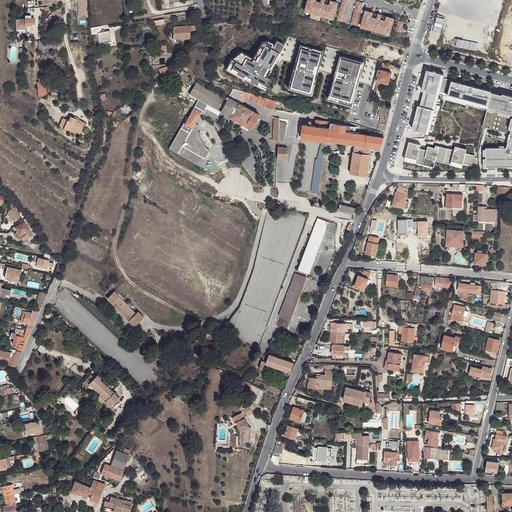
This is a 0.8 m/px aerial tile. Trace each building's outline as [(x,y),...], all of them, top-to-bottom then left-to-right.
[(79,0),(80,15),(88,15),(86,0),(79,0)] [(306,0),(305,9),(333,17),(337,2),(330,0),(329,5),(326,5),(326,4),(324,4),(323,4),(324,0),(320,0),(320,3),(319,2),(317,2),(314,1),(314,0),(306,0)] [(349,0),(342,0),(337,20),(343,22),(349,0)] [(363,3),(357,1),(350,24),(357,26),(363,3)] [(333,17),(305,9),(304,11),(332,19),(333,17)] [(365,10),(361,24),(390,33),(394,18),(387,16),(385,21),(383,21),(383,20),(381,20),(380,20),(381,15),(378,14),(376,19),(375,18),(374,17),(374,18),(371,17),(373,12),(365,10)] [(25,18),(26,25),(31,25),(31,24),(34,23),(34,18),(30,18),(30,15),(25,15),(25,18)] [(24,25),(26,25),(25,18),(16,19),(17,31),(26,31),(26,29),(24,29),(24,25)] [(190,26),(173,26),(174,39),(189,38),(190,36),(190,29),(195,29),(194,23),(189,23),(190,26)] [(390,33),(361,24),(361,27),(389,35),(390,33)] [(111,41),(110,30),(97,32),(99,43),(111,41)] [(372,86),(378,67),(289,41),(285,42),(283,44),(276,40),(273,45),(271,44),(272,42),(269,40),(262,41),(260,44),(263,46),(258,56),(254,54),(252,58),(250,61),(245,57),(246,55),(241,52),(236,60),(235,61),(231,59),(227,65),(255,81),(253,84),(259,87),(261,84),(265,88),(270,79),(265,76),(268,72),(267,71),(271,63),(273,64),(275,60),(280,62),(282,59),(294,63),(287,85),(293,86),(292,89),(307,93),(307,91),(313,92),(315,86),(312,85),(316,72),(319,72),(319,70),(333,74),(327,96),(332,98),(332,100),(346,105),(347,102),(352,104),(357,88),(354,87),(356,83),(358,84),(359,82),(372,86)] [(260,44),(254,54),(258,56),(263,46),(260,44)] [(253,84),(255,81),(227,65),(225,69),(253,85),(253,84)] [(171,68),(159,77),(168,82),(171,77),(175,70),(171,68)] [(175,70),(171,77),(176,80),(180,73),(175,70)] [(391,73),(381,70),(379,77),(378,82),(388,84),(391,73)] [(443,74),(427,70),(412,130),(429,134),(439,92),(442,78),(443,74)] [(181,71),(180,73),(176,80),(186,86),(190,79),(187,77),(184,75),(186,73),(181,71)] [(491,91),(442,78),(439,92),(488,105),(491,91)] [(47,96),(46,81),(37,82),(38,96),(47,96)] [(214,81),(213,85),(213,88),(226,91),(227,84),(214,81)] [(221,112),(227,100),(196,83),(190,95),(221,112)] [(257,95),(234,88),(232,91),(229,96),(237,100),(241,94),(254,101),(257,95)] [(511,96),(491,91),(488,105),(486,110),(511,116),(511,123),(505,148),(485,148),(485,168),(511,167),(511,96)] [(266,98),(261,96),(257,103),(264,107),(266,98)] [(238,103),(228,98),(227,100),(221,112),(230,117),(238,103)] [(242,101),(240,105),(245,107),(249,101),(244,98),(242,101)] [(307,114),(308,110),(307,109),(307,110),(276,101),(276,105),(307,114)] [(240,105),(238,103),(230,117),(251,129),(259,115),(245,107),(240,105)] [(191,107),(169,149),(200,166),(208,150),(203,147),(206,142),(198,138),(201,133),(196,130),(199,125),(195,123),(201,112),(191,107)] [(316,112),(308,110),(307,114),(306,118),(309,119),(314,119),(316,112)] [(64,128),(72,132),(73,131),(78,133),(80,128),(81,128),(84,122),(70,116),(68,119),(62,117),(59,124),(65,127),(64,128)] [(316,125),(316,126),(331,128),(330,130),(335,131),(336,124),(332,123),(331,123),(331,122),(316,120),(316,125)] [(346,125),(336,124),(335,131),(345,132),(346,129),(346,125)] [(381,148),(384,138),(367,135),(364,135),(348,133),(345,132),(335,131),(330,130),(331,128),(316,126),(306,125),(304,125),(302,139),(329,142),(329,141),(355,145),(371,147),(374,147),(377,148),(381,148)] [(409,142),(404,162),(433,168),(435,162),(461,168),(462,163),(477,166),(476,159),(474,158),(474,155),(465,153),(466,150),(455,147),(454,150),(436,146),(435,148),(427,146),(426,151),(420,149),(421,145),(409,142)] [(371,147),(355,145),(354,154),(351,173),(367,175),(371,150),(371,147)] [(280,162),(287,162),(287,148),(278,147),(277,162),(280,162)] [(395,165),(399,151),(392,148),(388,163),(395,165)] [(387,172),(396,174),(397,167),(388,165),(387,172)] [(396,192),(392,205),(398,207),(398,206),(406,208),(408,201),(405,200),(407,195),(406,195),(408,189),(406,189),(406,188),(401,187),(401,188),(398,188),(397,192),(396,192)] [(447,193),(445,207),(452,208),(452,206),(462,207),(463,194),(447,193)] [(356,207),(341,204),(340,207),(339,210),(354,213),(356,207)] [(473,214),(472,219),(491,221),(491,208),(487,208),(484,208),(484,206),(478,206),(478,214),(473,214)] [(13,208),(12,209),(11,210),(7,214),(15,222),(21,216),(13,208)] [(303,260),(313,264),(329,223),(319,219),(303,260)] [(24,240),(26,239),(32,234),(29,230),(24,222),(16,228),(18,232),(15,234),(19,239),(22,238),(24,240)] [(446,240),(446,244),(462,245),(462,230),(446,230),(445,237),(447,237),(446,240)] [(369,239),(366,253),(375,256),(378,244),(377,244),(378,241),(369,239)] [(475,252),(474,264),(485,265),(486,261),(486,254),(487,253),(482,253),(483,250),(476,250),(476,252),(475,252)] [(53,267),(56,259),(51,256),(50,260),(41,257),(39,263),(38,266),(49,269),(50,266),(53,267)] [(309,274),(313,264),(303,260),(300,268),(301,269),(306,271),(306,273),(309,274)] [(7,267),(5,278),(19,281),(22,270),(7,267)] [(306,278),(295,274),(279,317),(290,321),(306,278)] [(397,286),(398,277),(398,275),(387,274),(386,285),(396,286),(397,286)] [(359,275),(354,287),(364,290),(367,284),(368,279),(369,279),(362,276),(359,275)] [(426,294),(430,295),(430,294),(431,292),(431,291),(434,278),(421,276),(421,282),(421,283),(423,284),(422,288),(427,290),(426,294)] [(442,287),(446,287),(449,287),(450,279),(436,278),(435,287),(438,287),(442,287)] [(478,293),(479,286),(474,285),(474,284),(471,283),(471,285),(459,283),(458,291),(476,293),(476,295),(478,296),(479,294),(478,294),(478,293)] [(498,284),(493,283),(492,290),(491,302),(504,304),(507,284),(499,283),(498,284)] [(1,287),(0,291),(1,291),(0,296),(10,298),(11,295),(12,290),(1,287)] [(134,326),(144,317),(138,311),(136,313),(131,307),(133,305),(129,302),(127,304),(115,291),(108,298),(134,326)] [(40,302),(43,303),(48,293),(40,292),(37,301),(40,302)] [(35,309),(40,311),(43,303),(40,302),(37,301),(36,305),(35,309)] [(454,304),(450,318),(462,321),(465,307),(454,304)] [(34,324),(40,311),(33,310),(32,313),(31,318),(29,323),(34,324)] [(29,323),(31,318),(32,313),(24,311),(21,321),(27,323),(29,323)] [(495,312),(493,318),(501,321),(503,314),(495,312)] [(331,323),(331,332),(341,333),(345,333),(345,329),(349,329),(349,324),(331,323)] [(407,328),(402,327),(401,341),(413,342),(414,328),(407,328)] [(341,333),(331,332),(331,342),(340,342),(341,333)] [(18,350),(22,351),(28,339),(26,338),(25,338),(21,337),(22,336),(16,335),(17,334),(12,333),(11,338),(15,339),(13,345),(15,346),(19,346),(18,348),(18,350)] [(457,342),(459,342),(460,337),(456,336),(455,338),(445,335),(441,349),(453,352),(455,344),(456,344),(457,342)] [(139,341),(150,350),(153,346),(143,338),(142,337),(139,341)] [(489,338),(486,349),(493,351),(497,352),(500,340),(489,338)] [(333,354),(333,355),(343,355),(343,354),(344,354),(344,349),(351,349),(351,346),(344,346),(344,345),(332,345),(332,354),(333,354)] [(7,360),(11,361),(12,359),(13,360),(15,354),(12,354),(11,358),(8,357),(9,353),(1,351),(0,355),(0,356),(3,358),(3,360),(7,361),(7,360)] [(388,368),(399,370),(401,353),(388,351),(387,360),(386,360),(385,367),(388,367),(387,368),(388,368)] [(14,367),(16,366),(21,354),(17,352),(16,353),(15,354),(13,360),(12,359),(11,361),(10,365),(14,367)] [(289,372),(291,372),(294,363),(270,354),(269,356),(267,362),(267,363),(289,372)] [(425,363),(426,356),(414,355),(412,371),(423,373),(424,363),(425,363)] [(481,377),(481,376),(482,370),(471,367),(469,374),(481,377)] [(481,376),(490,378),(493,369),(483,367),(482,370),(481,376)] [(333,380),(333,370),(325,369),(325,374),(321,374),(321,376),(317,376),(317,377),(309,377),(309,388),(320,388),(320,386),(329,387),(329,380),(333,380)] [(101,395),(108,387),(103,382),(100,379),(101,378),(98,375),(95,378),(92,375),(85,382),(89,385),(90,384),(101,395)] [(108,387),(112,382),(107,377),(103,382),(108,387)] [(14,392),(14,391),(13,388),(15,387),(13,386),(13,385),(9,386),(9,385),(4,386),(5,393),(14,392)] [(119,398),(108,387),(101,395),(108,401),(106,402),(111,407),(119,398)] [(362,405),(363,401),(369,401),(370,393),(346,387),(343,400),(362,405)] [(460,403),(461,409),(460,412),(467,412),(467,409),(472,409),(472,404),(474,404),(474,403),(481,403),(481,400),(461,401),(460,403)] [(251,405),(245,408),(249,416),(255,413),(251,405)] [(301,421),(304,411),(294,407),(290,418),(300,422),(301,421)] [(440,418),(440,416),(440,411),(430,410),(429,415),(428,415),(428,419),(429,419),(429,423),(441,424),(441,419),(440,418)] [(244,412),(234,417),(237,423),(238,422),(242,431),(241,441),(247,441),(251,442),(252,431),(251,431),(251,426),(244,412)] [(36,432),(42,430),(42,428),(41,426),(41,425),(24,429),(25,433),(30,432),(30,433),(36,432)] [(294,439),(297,428),(288,425),(287,429),(285,428),(283,435),(294,439)] [(116,433),(121,438),(127,431),(121,426),(116,433)] [(428,444),(437,447),(438,439),(437,439),(439,432),(426,429),(425,437),(429,437),(427,444),(428,444)] [(358,439),(358,445),(369,446),(369,436),(362,436),(362,433),(353,433),(353,439),(357,439),(358,439)] [(48,450),(45,435),(43,435),(37,436),(34,437),(35,444),(37,443),(39,450),(39,451),(48,450)] [(504,436),(496,435),(495,440),(494,439),(492,449),(497,450),(499,450),(499,452),(503,453),(503,451),(505,451),(506,448),(504,448),(505,442),(506,442),(507,437),(504,436)] [(419,440),(407,441),(408,461),(419,461),(419,440)] [(389,441),(388,448),(392,448),(392,451),(393,451),(393,452),(384,451),(384,460),(383,464),(386,464),(397,465),(398,448),(398,442),(389,441)] [(369,446),(358,445),(357,459),(367,459),(369,446)] [(314,446),(310,446),(309,456),(313,456),(313,457),(331,458),(332,448),(323,448),(323,446),(322,446),(322,447),(314,447),(314,446)] [(423,452),(424,458),(434,459),(434,456),(439,457),(439,459),(447,460),(447,450),(440,449),(440,448),(435,447),(426,447),(424,446),(423,452)] [(114,448),(101,461),(123,470),(127,459),(129,454),(114,448)] [(275,464),(278,464),(279,457),(272,455),(271,458),(275,464)] [(511,458),(502,457),(500,464),(505,465),(502,475),(507,476),(507,473),(511,458)] [(487,460),(485,474),(496,475),(497,469),(496,469),(496,467),(498,467),(499,463),(487,460)] [(93,476),(99,478),(101,473),(120,480),(123,470),(101,461),(97,471),(95,470),(93,476)] [(75,480),(70,491),(87,498),(88,494),(91,495),(89,499),(97,503),(105,485),(94,480),(90,487),(75,480)] [(14,493),(13,487),(13,485),(12,484),(3,486),(4,496),(14,494),(14,493)] [(511,493),(503,493),(503,505),(510,505),(511,504),(511,493)] [(15,497),(14,494),(4,496),(6,505),(15,504),(16,503),(15,501),(15,497)] [(123,511),(124,510),(130,511),(132,502),(110,497),(110,498),(106,497),(105,501),(104,504),(112,507),(112,508),(114,508),(113,511),(115,511),(123,511)]
